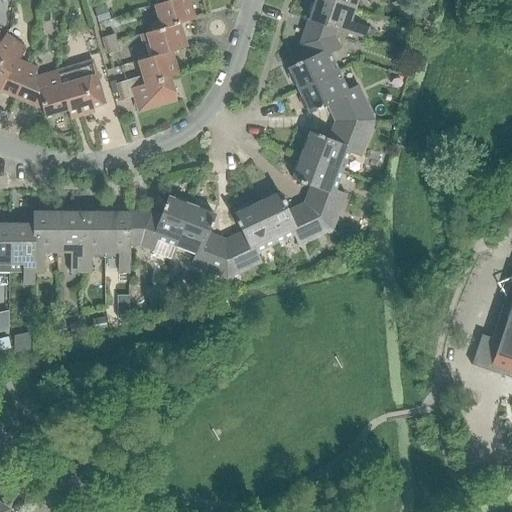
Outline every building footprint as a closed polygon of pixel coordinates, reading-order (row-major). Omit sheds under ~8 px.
[(151,22),(154,30),(178,23),(194,18),(188,0),(168,0),(152,5),(157,20),(151,22)] [(324,0),(313,0),(312,4),(309,3),(305,15),(308,16),(307,19),(333,28),(364,38),(367,29),(348,22),(352,9),(324,0)] [(324,0),(352,9),(355,0),(369,0),(376,2),(376,0),(324,0)] [(96,22),(109,18),(105,5),(92,9),(96,22)] [(286,68),(297,90),(337,72),(328,53),(338,49),(332,35),(330,35),(333,28),(307,19),(300,41),(306,54),(303,55),(305,59),(286,68)] [(154,30),(138,34),(141,44),(147,42),(151,56),(151,57),(170,50),(170,51),(185,46),(178,23),(154,30)] [(4,34),(0,40),(0,92),(14,98),(28,65),(17,60),(25,49),(4,34)] [(103,46),(116,42),(113,34),(101,38),(103,46)] [(116,42),(103,46),(106,54),(118,50),(116,42)] [(115,84),(117,92),(129,88),(137,86),(168,76),(168,77),(177,74),(170,51),(170,50),(151,57),(151,56),(136,61),(140,76),(115,84)] [(91,60),(56,71),(60,84),(59,85),(67,110),(66,110),(69,119),(93,112),(92,108),(104,104),(91,60)] [(36,68),(28,65),(14,98),(40,109),(43,117),(66,110),(67,110),(59,85),(60,84),(56,71),(36,77),(35,71),(36,68)] [(332,110),(332,122),(371,120),(355,85),(345,90),(337,72),(297,90),(307,112),(326,104),(328,108),(330,106),(332,110)] [(129,88),(117,92),(120,100),(131,97),(136,113),(175,100),(168,77),(168,76),(137,86),(129,88)] [(307,132),(299,155),(340,171),(347,152),(358,156),(371,120),(332,122),(333,133),(331,137),(328,136),(326,140),(307,132)] [(309,195),(302,203),(330,229),(343,194),(333,190),(340,171),(299,155),(290,178),(309,186),(308,190),(311,191),(309,195)] [(276,192),(254,203),(273,243),(292,234),(296,244),(330,229),(302,203),(294,211),(290,212),(289,209),(285,211),(276,192)] [(155,239),(174,247),(190,205),(167,196),(159,216),(155,214),(154,217),(141,212),(127,212),(127,242),(138,242),(138,244),(151,249),(155,239)] [(234,239),(223,239),(225,277),(259,261),(255,251),(273,243),(254,203),(232,213),(241,232),(237,234),(238,237),(234,239)] [(190,205),(174,247),(193,254),(189,264),(225,277),(223,239),(212,239),(208,238),(209,235),(205,233),(212,214),(190,205)] [(55,252),(56,212),(31,212),(32,224),(32,272),(41,272),(41,252),(55,252)] [(79,212),(56,212),(55,252),(70,252),(70,272),(79,272),(79,212)] [(103,252),(103,212),(79,212),(79,272),(89,272),(89,252),(103,252)] [(127,212),(103,212),(103,252),(117,252),(117,272),(127,272),(127,242),(127,212)] [(0,264),(8,264),(8,224),(0,224),(0,264)] [(32,284),(32,272),(32,224),(8,224),(8,264),(22,264),(22,284),(32,284)] [(511,378),(511,270),(490,338),(480,334),(470,365),(511,378)] [(125,308),(115,309),(116,323),(126,323),(125,308)] [(94,332),(106,329),(103,316),(91,319),(94,332)] [(80,321),(67,324),(70,335),(83,332),(80,321)] [(63,322),(48,326),(51,339),(66,335),(63,322)] [(13,336),(13,353),(29,349),(29,332),(13,336)]
